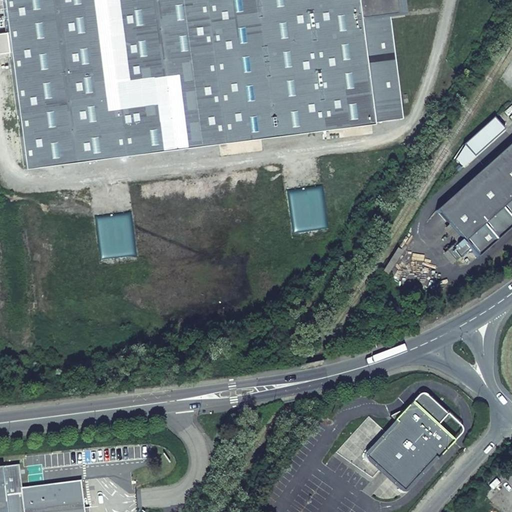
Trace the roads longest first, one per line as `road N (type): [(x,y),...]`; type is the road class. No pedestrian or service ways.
road 1 (secondary): [(449,336),(338,375),(195,396)]
road 2 (secondary): [(195,396),(0,420)]
road 3 (residential): [(128,511),(195,396)]
road 4 (residential): [(509,420),(425,511)]
